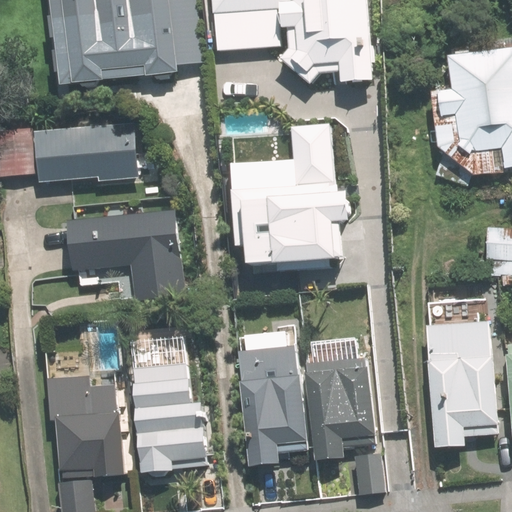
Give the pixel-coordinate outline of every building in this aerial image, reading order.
[(193,68),(185,0),(166,0),(137,3),(136,0),(55,0),(65,82),(193,68)] [(329,66),(334,70),(334,77),(377,75),(370,0),(215,0),(219,44),(290,39),(296,43),(285,55),(316,81),(329,66)] [(471,178),(511,174),(511,45),(453,50),(456,92),(429,94),(442,149),(455,163),(471,178)] [(40,190),(142,182),(138,125),(0,134),(0,163),(1,182),(40,180),(40,190)] [(243,182),(251,264),(344,255),(340,216),(353,215),(344,126),(296,131),(301,176),(243,182)] [(181,214),(72,224),(76,273),(136,267),(139,297),(176,294),(173,258),(185,257),(181,214)] [(511,228),(490,227),(487,275),(511,276),(511,228)] [(502,282),(481,283),(481,316),(502,316),(502,282)] [(493,323),(431,326),(437,451),(467,449),(466,435),(498,433),(493,323)] [(269,361),(244,363),(253,472),(285,469),(283,453),(312,451),(303,350),(268,353),(269,361)] [(369,357),(309,362),(318,462),(348,460),(346,446),(377,444),(369,357)] [(194,362),(137,367),(147,474),(178,471),(177,463),(212,460),(206,398),(198,399),(194,362)] [(100,375),(51,379),(62,511),(95,511),(93,475),(128,472),(121,385),(101,386),(100,375)] [(384,453),(359,455),(362,496),(388,494),(384,453)]
